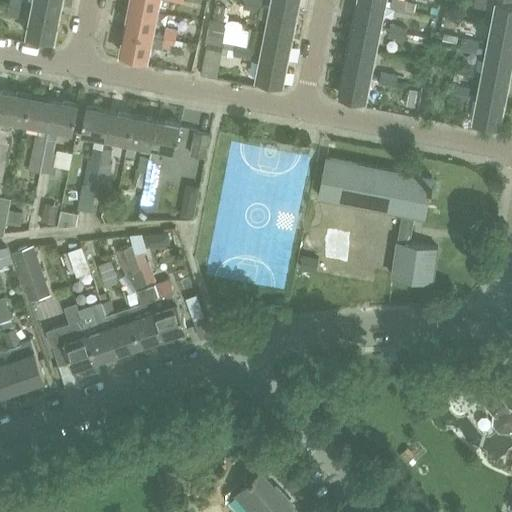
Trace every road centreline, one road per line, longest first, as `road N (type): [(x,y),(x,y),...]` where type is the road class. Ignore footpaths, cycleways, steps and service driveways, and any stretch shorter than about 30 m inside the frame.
road 1 (residential): [(234,354),(354,328),(497,319)]
road 2 (residential): [(0,432),(234,354)]
road 3 (residential): [(302,110),(78,67)]
road 4 (residential): [(511,151),(302,110)]
road 5 (residential): [(373,511),(234,354)]
